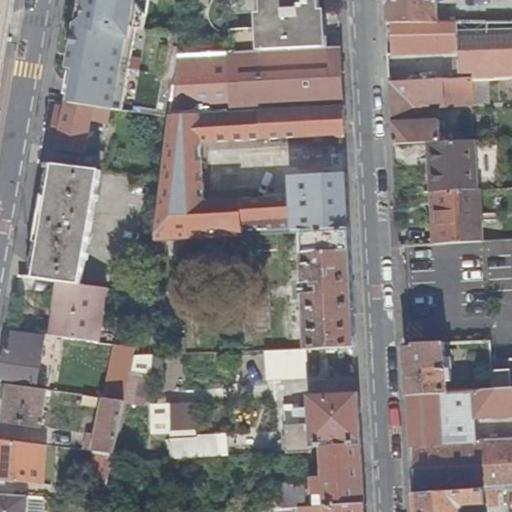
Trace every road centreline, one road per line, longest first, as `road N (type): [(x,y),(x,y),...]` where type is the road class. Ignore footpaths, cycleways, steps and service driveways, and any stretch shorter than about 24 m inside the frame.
road 1 (residential): [(390,511),(361,0)]
road 2 (residential): [(38,0),(0,223)]
